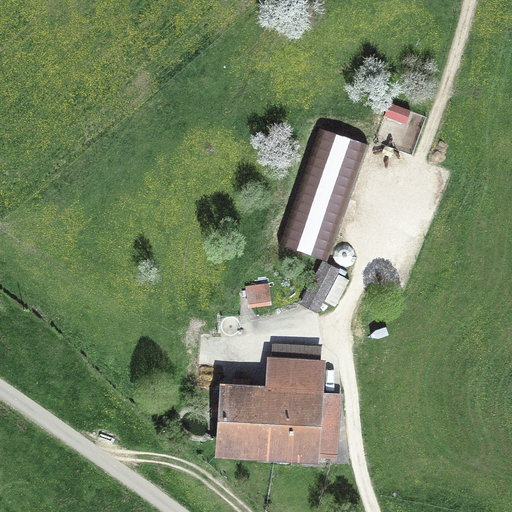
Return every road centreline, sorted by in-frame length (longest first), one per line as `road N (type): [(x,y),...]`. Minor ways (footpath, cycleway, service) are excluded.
road 1 (track): [(472,0),(441,118),(349,332),(358,442),(375,511)]
road 2 (track): [(0,391),(167,511)]
